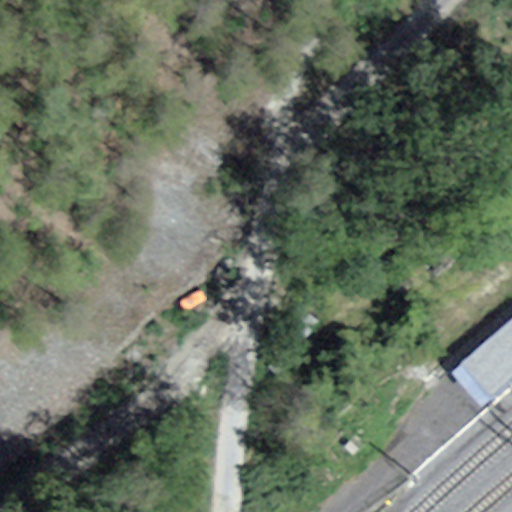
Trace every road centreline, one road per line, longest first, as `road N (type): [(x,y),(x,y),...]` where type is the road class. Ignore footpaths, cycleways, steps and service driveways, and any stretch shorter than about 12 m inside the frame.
road 1 (track): [(303,130),(234,415),(228,511)]
road 2 (track): [(258,317),(23,511)]
road 3 (track): [(303,130),(431,0)]
